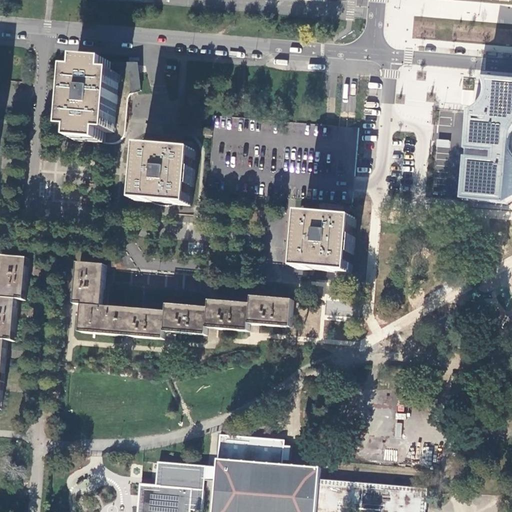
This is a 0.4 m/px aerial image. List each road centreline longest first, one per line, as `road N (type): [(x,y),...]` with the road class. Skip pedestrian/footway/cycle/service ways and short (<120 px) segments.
road 1 (residential): [(43,28),(371,56)]
road 2 (residential): [(41,449),(63,213)]
road 3 (residential): [(63,213),(28,210),(43,28)]
road 4 (residential): [(63,213),(98,215),(144,262),(260,272)]
road 5 (residential): [(371,56),(511,66)]
